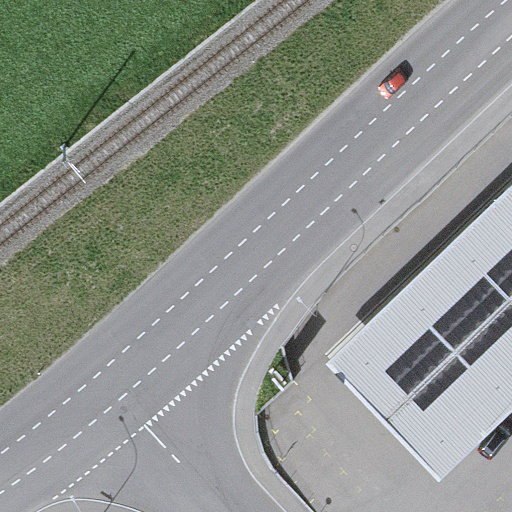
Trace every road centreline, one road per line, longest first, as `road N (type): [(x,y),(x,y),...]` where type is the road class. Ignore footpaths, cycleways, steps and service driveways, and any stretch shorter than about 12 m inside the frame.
road 1 (primary): [(107,387),(511,14)]
road 2 (unclassified): [(228,511),(107,387)]
road 3 (primary): [(0,471),(107,387)]
